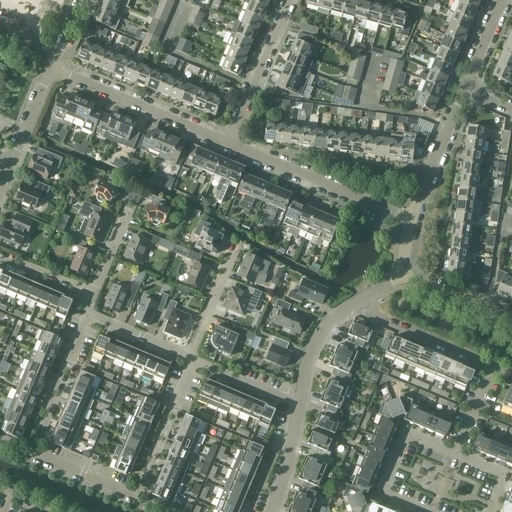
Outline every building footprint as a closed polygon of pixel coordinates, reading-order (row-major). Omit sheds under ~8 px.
[(0,0),(0,8),(27,20),(33,5),(26,2),(26,0),(0,0)] [(115,16),(120,5),(107,0),(102,0),(99,9),(115,16)] [(172,10),(174,4),(164,0),(161,0),(160,5),(172,10)] [(262,19),(267,8),(251,1),(251,0),(250,0),(244,0),(243,2),(250,5),(246,13),(262,19)] [(307,0),(307,5),(319,8),(320,0),(307,0)] [(333,0),(320,0),(319,8),(331,12),(333,0)] [(333,0),(331,12),(343,15),(346,0),(333,0)] [(346,0),(343,15),(355,18),(360,0),(358,0),(346,0)] [(371,4),(360,0),(355,18),(366,21),(371,4)] [(480,0),(460,0),(460,1),(477,8),(480,0)] [(477,8),(460,1),(455,13),(472,20),(477,8)] [(366,21),(378,25),(383,7),(371,4),(366,21)] [(169,15),(172,10),(160,5),(157,10),(169,15)] [(195,6),(192,12),(204,17),(207,11),(195,6)] [(297,13),(303,15),(305,9),(299,6),(297,13)] [(395,10),(383,7),(378,25),(390,28),(395,10)] [(110,28),(116,30),(121,18),(115,16),(99,9),(94,21),(110,28)] [(155,16),(167,21),(169,15),(157,10),(155,16)] [(408,14),(395,10),(390,28),(398,30),(397,35),(407,38),(412,21),(406,20),(408,14)] [(192,12),(190,18),(202,22),(204,17),(192,12)] [(257,31),(262,19),(246,13),(241,24),(257,31)] [(472,20),(455,13),(451,24),(468,32),(472,20)] [(190,18),(188,24),(187,26),(198,31),(199,28),(200,28),(202,22),(190,18)] [(419,25),(425,28),(428,22),(421,19),(419,25)] [(152,22),(150,28),(162,33),(164,27),(152,22)] [(104,29),(92,24),(90,30),(102,35),(104,29)] [(237,34),(237,35),(252,42),(257,31),(241,24),(237,34)] [(311,35),(312,34),(313,28),(301,24),(299,31),(311,35)] [(468,32),(451,24),(446,36),(462,44),(468,32)] [(150,28),(147,34),(159,38),(162,33),(150,28)] [(17,32),(14,38),(33,46),(36,40),(17,32)] [(227,45),(232,46),(248,53),(252,42),(237,35),(232,33),(227,45)] [(157,44),(159,38),(147,34),(145,39),(157,44)] [(462,44),(446,36),(441,48),(458,55),(462,44)] [(155,50),(157,44),(145,39),(143,45),(155,50)] [(193,44),(181,39),(179,44),(191,49),(193,44)] [(86,40),(78,59),(90,64),(97,47),(90,44),(91,42),(86,40)] [(308,59),(313,47),(297,41),(292,52),(308,59)] [(511,43),(508,41),(503,53),(511,56),(511,43)] [(411,43),(409,48),(415,51),(418,45),(411,43)] [(188,55),(191,49),(179,44),(177,50),(188,55)] [(243,64),(248,53),(232,46),(227,58),(243,64)] [(90,64),(101,68),(108,51),(97,47),(90,64)] [(371,53),(383,56),(384,51),(372,48),(371,53)] [(458,55),(441,48),(436,59),(453,66),(458,55)] [(353,55),(365,58),(367,53),(355,49),(353,55)] [(119,56),(108,51),(101,68),(112,73),(119,56)] [(313,61),(308,59),(292,52),(287,63),(304,71),(308,72),(313,61)] [(498,64),(511,69),(511,56),(503,53),(498,64)] [(165,62),(171,64),(173,57),(168,55),(165,62)] [(365,58),(353,55),(352,61),(364,64),(365,58)] [(112,73),(123,78),(130,61),(119,56),(112,73)] [(238,76),(243,64),(227,58),(222,69),(238,76)] [(404,63),(403,63),(391,59),(389,65),(402,68),(404,63)] [(453,66),(436,59),(431,71),(448,78),(453,66)] [(142,66),(136,63),(130,61),(123,78),(135,83),(142,66)] [(364,64),(352,61),(350,67),(362,70),(364,64)] [(287,63),(282,75),(299,82),(304,71),(287,63)] [(506,87),(508,82),(510,83),(511,78),(511,69),(498,64),(493,76),(499,78),(497,83),(506,87)] [(400,74),(402,68),(389,65),(388,71),(400,74)] [(135,83),(146,87),(154,71),(142,66),(135,83)] [(349,73),(361,76),(362,70),(350,67),(349,73)] [(166,76),(154,71),(146,87),(158,92),(166,76)] [(401,75),(400,74),(388,71),(386,78),(384,84),(397,87),(398,81),(400,81),(401,75)] [(418,79),(426,82),(443,89),(448,78),(431,71),(429,76),(420,73),(418,79)] [(347,79),(359,82),(361,76),(349,73),(347,79)] [(294,94),(299,82),(282,75),(277,87),(294,94)] [(158,92),(170,97),(177,80),(166,76),(158,92)] [(230,82),(218,77),(216,83),(227,88),(230,82)] [(188,85),(177,80),(170,97),(181,102),(188,85)] [(443,89),(426,82),(422,93),(438,100),(443,89)] [(395,94),(397,87),(384,84),(383,90),(395,94)] [(181,102),(193,107),(200,90),(188,85),(181,102)] [(345,86),(343,92),(355,96),(357,89),(345,86)] [(211,95),(205,92),(207,90),(201,87),(200,90),(193,107),(204,112),(211,95)] [(341,99),(354,102),(355,96),(343,92),(341,99)] [(438,100),(422,93),(421,93),(417,92),(409,110),(422,112),(424,108),(433,112),(438,100)] [(65,115),(75,119),(83,99),(71,94),(69,99),(60,95),(51,115),(63,120),(65,115)] [(223,100),(211,95),(204,112),(216,117),(223,100)] [(282,107),(283,100),(271,98),(270,106),(282,107)] [(93,133),(102,113),(93,109),(95,104),(83,99),(75,119),(80,121),(79,123),(84,125),(82,128),(93,133)] [(283,100),(282,107),(289,108),(290,101),(283,100)] [(106,132),(117,136),(125,117),(114,112),(109,124),(102,121),(96,133),(104,136),(106,132)] [(133,130),(136,122),(125,117),(117,136),(124,139),(122,145),(133,150),(140,133),(133,130)] [(406,118),(405,125),(418,126),(419,119),(406,118)] [(265,140),(277,142),(280,125),(268,123),(265,140)] [(290,144),(292,127),(280,125),(277,142),(290,144)] [(468,138),(485,141),(487,128),(470,126),(468,138)] [(302,145),(304,128),(292,127),(290,144),(302,145)] [(314,147),(317,130),(304,128),(302,145),(314,147)] [(149,149),(160,154),(168,135),(156,130),(154,134),(149,132),(141,150),(147,153),(149,149)] [(326,149),(329,132),(317,130),(314,147),(326,149)] [(502,143),(509,144),(511,131),(503,130),(502,143)] [(339,150),(341,134),(329,132),(326,149),(339,150)] [(351,152),(353,135),(341,134),(339,150),(351,152)] [(390,140),(388,157),(400,159),(402,142),(403,142),(404,136),(391,134),(390,140)] [(180,141),(168,135),(160,154),(172,159),(170,162),(176,165),(184,147),(178,145),(180,141)] [(363,154),(366,137),(353,135),(351,152),(363,154)] [(375,155),(378,139),(366,137),(363,154),(375,155)] [(84,138),(81,144),(76,142),(73,149),(85,153),(90,141),(84,138)] [(485,141),(468,138),(466,151),(483,153),(485,141)] [(388,157),(390,140),(378,139),(375,155),(388,157)] [(415,144),(403,142),(402,142),(400,159),(413,161),(415,144)] [(509,144),(502,143),(501,150),(508,151),(509,144)] [(191,167),(192,166),(203,170),(211,153),(199,148),(200,147),(194,145),(186,164),(191,167)] [(58,169),(63,158),(43,150),(40,157),(35,155),(28,171),(47,179),(52,167),(58,169)] [(483,153),(466,151),(464,163),(482,165),(483,153)] [(203,170),(215,175),(222,158),(211,153),(203,170)] [(215,175),(221,178),(216,190),(221,192),(233,163),(222,158),(215,175)] [(135,173),(139,163),(133,160),(129,170),(135,173)] [(120,168),(127,171),(130,163),(122,161),(120,168)] [(99,174),(100,167),(82,163),(80,169),(99,174)] [(226,194),(231,182),(238,185),(245,168),(233,163),(221,192),(217,200),(223,202),(226,194)] [(482,165),(464,163),(462,175),(480,177),(482,165)] [(167,179),(154,174),(151,181),(171,189),(175,179),(168,176),(167,179)] [(240,207),(245,209),(258,179),(246,174),(239,192),(246,194),(240,207)] [(480,177),(462,175),(461,187),(478,189),(480,177)] [(206,178),(201,176),(198,182),(203,185),(206,178)] [(125,190),(127,186),(128,185),(110,177),(108,182),(101,179),(94,195),(97,196),(97,197),(97,198),(97,199),(97,200),(98,201),(99,202),(100,202),(101,202),(102,203),(103,202),(104,202),(105,202),(107,204),(120,194),(117,189),(119,187),(119,188),(125,190)] [(250,211),(253,205),(255,199),(262,201),(269,184),(258,179),(245,209),(250,211)] [(16,200),(21,202),(21,203),(20,204),(20,205),(20,206),(21,207),(21,208),(22,208),(23,209),(24,210),(25,210),(26,210),(27,210),(28,209),(29,208),(30,207),(30,206),(35,208),(39,199),(45,201),(51,187),(34,180),(31,188),(22,185),(16,200)] [(262,201),(269,204),(263,217),(268,219),(271,212),(274,206),(273,206),(281,189),(269,184),(262,201)] [(478,189),(461,187),(459,199),(476,202),(478,189)] [(293,194),(281,189),(273,206),(274,206),(285,211),(293,194)] [(164,206),(165,202),(166,201),(148,193),(146,199),(152,201),(153,204),(146,205),(148,222),(152,222),(152,223),(153,224),(154,225),(155,225),(156,226),(157,226),(158,226),(159,225),(160,225),(160,224),(161,223),(164,224),(171,209),(164,206)] [(476,202),(459,199),(457,212),(474,214),(476,202)] [(288,233),(292,235),(305,206),(293,201),(283,224),(290,227),(288,233)] [(85,202),(81,211),(79,215),(83,216),(91,219),(85,235),(100,242),(110,220),(99,215),(102,209),(85,202)] [(316,210),(305,206),(292,235),(297,237),(300,231),(306,234),(316,210)] [(311,243),(315,245),(328,215),(316,210),(306,234),(313,237),(311,243)] [(276,214),(271,212),(268,219),(273,221),(276,214)] [(474,214),(457,212),(455,224),(473,227),(474,214)] [(330,244),(332,238),(340,220),(328,215),(315,245),(321,247),(323,241),(330,244)] [(28,233),(33,222),(19,216),(15,226),(7,223),(7,222),(0,237),(0,238),(1,237),(20,245),(20,246),(26,232),(28,233)] [(209,229),(210,226),(211,225),(200,220),(194,235),(201,238),(197,247),(214,254),(215,254),(216,254),(217,253),(224,236),(209,229)] [(453,236),(471,239),(473,227),(455,224),(453,236)] [(125,257),(141,264),(150,242),(158,246),(161,239),(148,233),(145,239),(135,235),(130,248),(128,248),(125,257)] [(471,239),(453,236),(452,249),(469,251),(471,239)] [(71,269),(86,275),(95,254),(85,249),(88,243),(74,237),(72,244),(80,248),(71,269)] [(469,251),(452,249),(450,261),(467,264),(469,251)] [(187,283),(202,289),(211,268),(199,263),(202,256),(189,250),(186,258),(195,262),(187,283)] [(255,283),(255,282),(261,284),(264,282),(266,277),(265,273),(269,264),(263,262),(264,260),(247,253),(238,276),(255,283)] [(484,266),(491,267),(492,259),(485,258),(484,266)] [(467,264),(450,261),(448,274),(465,276),(467,264)] [(491,267),(484,266),(482,279),(490,280),(491,267)] [(284,270),(279,268),(275,278),(280,280),(284,270)] [(0,287),(7,290),(14,274),(4,270),(0,279),(0,287)] [(510,275),(498,270),(497,280),(496,282),(500,284),(497,293),(509,298),(511,290),(511,272),(510,275)] [(7,290),(17,295),(24,278),(14,274),(7,290)] [(17,295),(27,299),(34,282),(24,278),(17,295)] [(304,297),(322,305),(328,289),(304,279),(298,294),(290,291),(288,297),(302,303),(304,297)] [(133,302),(139,289),(141,284),(133,281),(129,291),(114,285),(105,307),(120,313),(126,299),(133,302)] [(44,286),(34,282),(27,299),(37,303),(44,286)] [(37,303),(47,307),(54,291),(44,286),(37,303)] [(233,288),(225,307),(243,314),(248,303),(256,307),(262,293),(249,287),(247,294),(233,288)] [(47,307),(57,311),(64,295),(54,291),(47,307)] [(166,303),(169,296),(162,293),(159,300),(166,303)] [(69,297),(64,295),(57,311),(56,313),(67,318),(73,302),(68,300),(69,297)] [(144,298),(135,319),(150,325),(159,304),(144,298)] [(277,324),(285,327),(284,329),(285,331),(289,333),(291,332),(291,330),(300,334),(306,318),(289,311),(291,305),(278,299),(275,306),(283,309),(277,324)] [(175,310),(178,303),(171,300),(163,319),(169,322),(165,332),(181,339),(190,316),(175,310)] [(368,350),(370,344),(368,343),(372,332),(353,324),(348,335),(353,337),(351,342),(351,343),(358,346),(368,350)] [(217,348),(219,349),(218,350),(231,356),(235,345),(239,335),(237,334),(220,327),(217,326),(212,336),(214,336),(213,338),(213,340),(213,341),(213,343),(214,345),(215,346),(216,347),(217,348)] [(42,330),(38,340),(59,349),(63,339),(42,330)] [(246,337),(247,338),(245,344),(251,347),(256,336),(244,330),(244,331),(244,332),(244,334),(245,336),(246,337)] [(93,353),(104,357),(105,355),(104,355),(111,339),(106,336),(105,339),(100,337),(93,353)] [(396,359),(403,341),(393,336),(385,355),(396,359)] [(286,367),(292,353),(287,351),(290,343),(276,337),(273,345),(267,359),(286,367)] [(121,343),(111,339),(104,355),(105,355),(114,359),(121,343)] [(34,350),(39,352),(38,352),(55,359),(59,349),(38,340),(34,350)] [(334,355),(354,363),(358,353),(356,352),(358,346),(351,343),(351,342),(346,340),(343,346),(339,344),(334,355)] [(406,363),(413,345),(403,341),(396,359),(406,363)] [(131,347),(121,343),(114,359),(113,363),(122,367),(123,363),(124,364),(131,347)] [(413,345),(406,363),(416,367),(423,349),(413,345)] [(124,364),(134,368),(141,351),(131,347),(124,364)] [(423,349),(416,367),(426,372),(433,353),(423,349)] [(29,360),(34,362),(50,369),(55,359),(38,352),(39,352),(34,350),(29,360)] [(134,368),(144,372),(151,355),(141,351),(134,368)] [(433,353),(426,372),(435,376),(443,358),(433,353)] [(161,360),(151,355),(144,372),(142,377),(152,381),(154,376),(161,360)] [(354,363),(334,355),(329,366),(334,368),(332,374),(336,376),(337,376),(349,381),(352,373),(350,372),(354,363)] [(443,358),(435,376),(445,380),(453,362),(443,358)] [(50,369),(34,362),(29,360),(25,370),(46,379),(50,369)] [(171,364),(161,360),(154,376),(164,380),(171,364)] [(453,362),(445,380),(455,384),(463,366),(453,362)] [(463,366),(455,384),(466,389),(473,370),(463,366)] [(42,389),(46,379),(25,370),(21,380),(42,389)] [(80,370),(76,380),(92,387),(96,377),(80,370)] [(325,390),(344,399),(348,390),(351,391),(354,383),(349,381),(337,376),(336,376),(334,382),(329,380),(325,390)] [(198,400),(208,404),(217,383),(207,379),(198,400)] [(38,399),(42,389),(21,380),(17,390),(38,399)] [(76,380),(72,390),(92,399),(96,389),(92,387),(76,380)] [(208,404),(218,409),(227,387),(217,383),(208,404)] [(511,409),(511,386),(509,392),(503,389),(497,402),(503,405),(503,406),(511,409)] [(218,409),(228,413),(229,413),(230,408),(237,392),(227,387),(218,409)] [(117,398),(123,400),(128,390),(122,388),(117,398)] [(34,409),(38,399),(17,390),(13,400),(34,409)] [(72,390),(68,400),(83,407),(88,409),(92,399),(72,390)] [(343,409),(340,408),(344,399),(325,390),(320,401),(325,403),(323,409),(327,411),(340,416),(343,409)] [(247,396),(237,392),(230,408),(240,412),(247,396)] [(156,414),(160,404),(140,395),(138,399),(143,401),(140,407),(156,414)] [(393,402),(399,416),(405,413),(407,414),(411,404),(412,404),(413,400),(401,395),(399,400),(393,402)] [(240,412),(250,416),(257,400),(247,396),(240,412)] [(4,406),(9,408),(12,399),(7,397),(4,406)] [(13,400),(9,410),(29,419),(34,409),(13,400)] [(68,400),(63,410),(84,419),(88,409),(83,407),(68,400)] [(267,404),(257,400),(250,416),(260,421),(267,404)] [(399,416),(393,402),(388,404),(383,403),(378,415),(382,416),(392,420),(393,418),(399,416)] [(272,406),(267,404),(260,421),(259,422),(269,427),(276,411),(271,409),(272,406)] [(421,408),(412,404),(411,404),(407,414),(404,420),(415,424),(421,408)] [(152,424),(156,414),(140,407),(136,417),(152,424)] [(421,408),(415,424),(425,428),(431,412),(421,408)] [(4,420),(9,422),(25,429),(29,419),(9,410),(4,420)] [(63,410),(59,420),(80,429),(84,419),(63,410)] [(338,422),(340,416),(327,411),(325,417),(320,415),(316,426),(335,434),(340,423),(338,422)] [(431,412),(425,428),(435,433),(441,416),(431,412)] [(186,415),(182,425),(198,432),(198,431),(202,421),(186,415)] [(398,422),(392,420),(382,416),(377,426),(394,433),(398,422)] [(441,416),(435,433),(445,437),(452,421),(441,416)] [(148,434),(152,424),(136,417),(132,427),(148,434)] [(59,420),(55,430),(75,439),(80,429),(59,420)] [(21,439),(25,429),(9,422),(5,432),(21,439)] [(123,436),(127,437),(143,444),(148,434),(132,427),(127,425),(123,436)] [(198,443),(202,433),(198,431),(198,432),(182,425),(177,435),(198,443)] [(373,436),(389,443),(394,433),(377,426),(373,436)] [(54,442),(53,444),(70,451),(75,439),(55,430),(51,441),(54,442)] [(313,446),(310,451),(310,452),(315,454),(315,453),(328,459),(331,452),(328,451),(332,441),(313,432),(308,444),(313,446)] [(485,454),(492,438),(482,433),(475,450),(485,454)] [(194,453),(198,443),(177,435),(173,445),(194,453)] [(389,443),(373,436),(369,446),(385,453),(389,443)] [(139,454),(143,444),(127,437),(123,447),(139,454)] [(492,438),(485,454),(495,458),(502,442),(492,438)] [(244,451),(262,459),(264,453),(262,452),(264,447),(248,441),(244,451)] [(511,446),(502,442),(495,458),(505,462),(511,446)] [(119,445),(114,455),(135,464),(139,454),(123,447),(119,445)] [(190,463),(194,453),(173,445),(169,455),(190,463)] [(365,457),(381,463),(383,459),(385,453),(369,446),(366,452),(365,457)] [(244,451),(241,450),(237,460),(241,462),(258,469),(262,459),(244,451)] [(303,468),(323,476),(328,465),(332,464),(333,461),(328,459),(315,453),(315,454),(313,459),(308,457),(303,468)] [(116,468),(115,470),(127,475),(127,473),(131,474),(135,464),(114,455),(113,459),(117,461),(115,468),(116,468)] [(190,463),(169,455),(165,465),(185,473),(190,463)] [(360,467),(376,474),(381,463),(365,457),(360,467)] [(254,479),(258,469),(241,462),(237,460),(232,470),(237,472),(254,479)] [(185,473),(165,465),(161,475),(181,483),(185,473)] [(376,474),(360,467),(356,477),(372,484),(376,474)] [(323,476),(303,468),(299,479),(304,481),(301,487),(304,488),(314,492),(316,486),(318,487),(323,476)] [(250,489),(254,479),(237,472),(232,470),(228,480),(250,489)] [(177,493),(181,483),(161,475),(157,485),(177,493)] [(362,491),(368,494),(372,484),(356,477),(352,486),(352,487),(362,491)] [(245,499),(250,489),(228,480),(224,490),(245,499)] [(173,504),(177,493),(157,485),(152,495),(173,504)] [(352,487),(352,486),(349,485),(343,497),(348,499),(350,505),(364,499),(361,493),(362,491),(352,487)] [(292,502),(312,511),(317,500),(314,499),(317,493),(314,492),(304,488),(302,494),(297,492),(292,502)] [(241,509),(245,499),(224,490),(220,500),(241,509)] [(364,499),(350,505),(353,511),(351,511),(365,511),(368,506),(366,505),(364,499)] [(221,511),(239,511),(241,509),(220,500),(216,509),(219,510),(221,511),(220,511),(221,511)] [(365,511),(377,511),(381,505),(371,500),(368,506),(365,511)] [(311,511),(312,511),(292,502),(288,511),(311,511)] [(511,511),(511,505),(506,503),(501,511),(511,511)]
